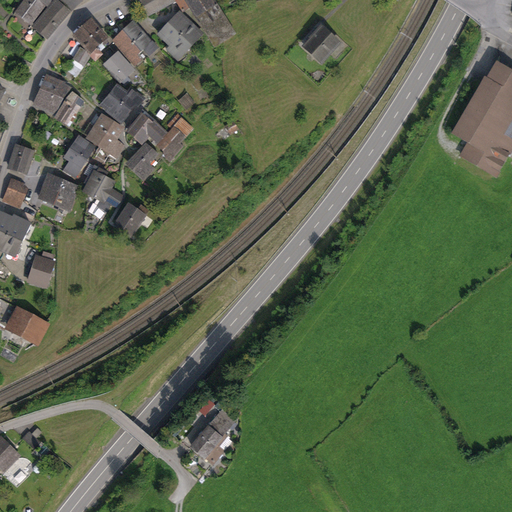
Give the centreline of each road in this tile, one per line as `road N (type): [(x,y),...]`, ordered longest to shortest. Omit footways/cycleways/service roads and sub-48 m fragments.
road 1 (primary): [(462,0),(359,169),(69,511)]
road 2 (residential): [(0,429),(62,408),(105,406),(190,481),(180,495)]
road 3 (residential): [(128,148),(122,127),(39,68)]
